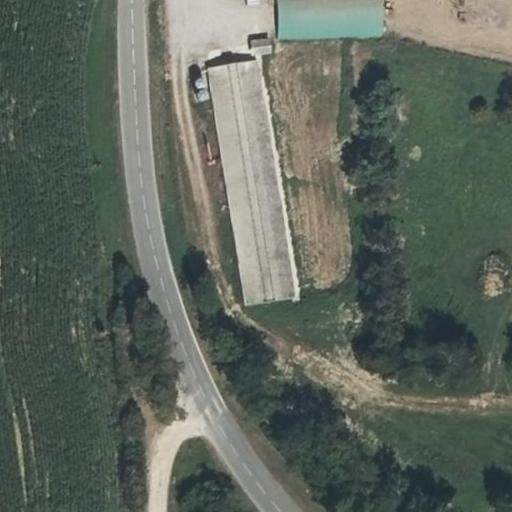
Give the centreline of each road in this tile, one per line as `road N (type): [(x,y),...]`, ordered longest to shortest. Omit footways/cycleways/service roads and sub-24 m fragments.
road 1 (unclassified): [(280,511),(228,445),(161,291),(142,201),(131,0)]
road 2 (track): [(212,412),(165,448),(162,511)]
